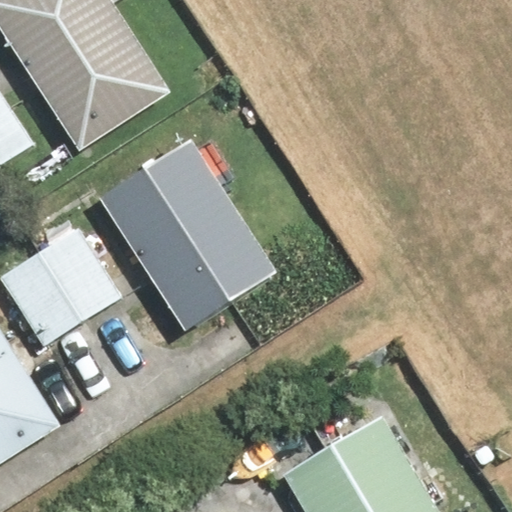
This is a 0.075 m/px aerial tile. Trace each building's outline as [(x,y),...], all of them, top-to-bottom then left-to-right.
[(183,94),(118,0),(11,0),(0,8),(0,10),(99,153),(183,94)] [(8,74),(0,78),(0,174),(50,144),(8,74)] [(290,279),(205,146),(115,203),(199,336),(290,279)] [(97,219),(4,279),(51,354),(145,294),(97,219)] [(0,469),(71,428),(0,306),(0,469)] [(455,511),(397,415),(297,476),(318,511),(455,511)]
